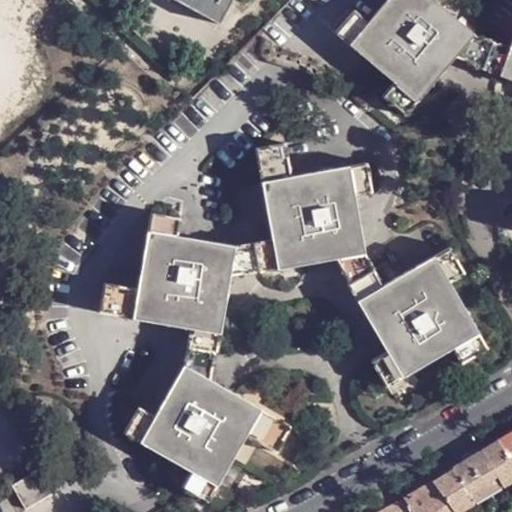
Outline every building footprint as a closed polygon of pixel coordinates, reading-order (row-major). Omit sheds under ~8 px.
[(218,27),(232,0),(170,0),(171,1),(218,27)] [(388,0),(370,21),(350,44),(393,81),(380,96),(403,115),(418,101),(455,58),(475,34),(435,0),(388,0)] [(336,34),(350,44),(370,21),(356,11),(336,34)] [(475,34),(455,58),(482,68),(492,41),(475,34)] [(492,41),(482,68),(500,75),(510,48),(492,41)] [(500,75),(511,79),(511,41),(510,48),(500,75)] [(244,146),(251,177),(278,172),(272,141),(244,146)] [(354,158),(337,161),(343,189),(359,185),(354,158)] [(323,253),(355,247),(343,189),(337,161),(278,172),(251,177),(262,234),(267,264),(323,253)] [(140,212),(137,229),(167,234),(170,217),(140,212)] [(184,325),(211,329),(220,273),(224,242),(167,234),(137,229),(128,288),(123,316),(184,325)] [(243,238),(249,268),(267,264),(262,234),(243,238)] [(224,242),(220,273),(249,268),(243,238),(224,242)] [(338,279),(364,263),(355,247),(323,253),(338,279)] [(468,325),(423,250),(374,280),(348,296),(377,345),(393,370),(442,342),(468,325)] [(348,296),(374,280),(364,263),(338,279),(348,296)] [(92,311),(123,316),(128,288),(96,282),(92,311)] [(180,342),(208,348),(211,329),(184,325),(180,342)] [(478,341),(468,325),(442,342),(452,358),(478,341)] [(176,362),(203,377),(208,348),(180,342),(176,362)] [(377,380),(393,370),(377,345),(363,355),(377,380)] [(238,431),(252,405),(203,377),(176,362),(175,362),(146,414),(132,438),(184,468),(209,481),(238,431)] [(0,397),(0,470),(35,445),(16,419),(4,403),(0,397)] [(281,421),(252,405),(238,431),(267,445),(281,421)] [(132,438),(146,414),(130,406),(117,431),(132,438)] [(511,436),(498,445),(511,466),(511,436)] [(511,466),(498,445),(452,471),(453,473),(468,495),(498,476),(503,486),(511,480),(511,466)] [(18,506),(44,490),(31,467),(4,483),(18,506)] [(200,497),(209,481),(184,468),(176,483),(200,497)] [(468,495),(453,473),(432,484),(453,511),(462,511),(473,505),(468,495)] [(453,511),(432,484),(404,499),(413,511),(453,511)] [(413,511),(404,499),(384,511),(413,511)]
